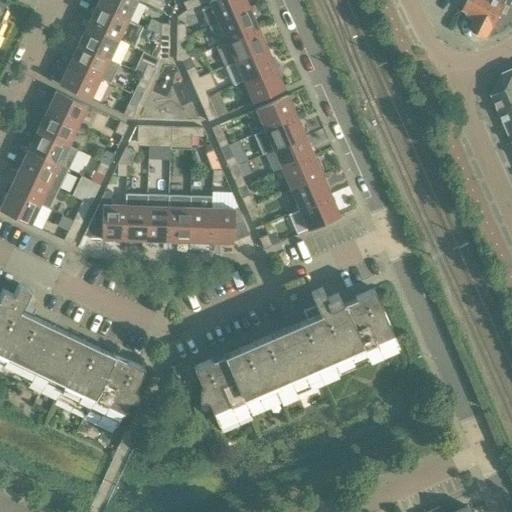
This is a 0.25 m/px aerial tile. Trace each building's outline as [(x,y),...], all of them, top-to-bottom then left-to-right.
[(98,0),(96,5),(129,20),(138,0),(98,0)] [(158,0),(150,0),(148,5),(149,5),(159,10),(163,2),(158,0)] [(187,11),(198,6),(195,0),(189,0),(183,3),(187,11)] [(208,0),(209,1),(208,2),(209,5),(201,9),(209,25),(249,8),(245,0),(208,0)] [(485,38),(486,35),(487,36),(505,0),(469,0),(465,10),(466,11),(467,16),(475,20),(472,26),(473,27),(473,28),(477,30),(475,33),(485,38)] [(142,26),(129,20),(96,5),(87,25),(128,44),(132,46),(142,26)] [(209,25),(217,45),(258,28),(249,8),(209,25)] [(161,24),(160,35),(169,35),(170,23),(161,24)] [(177,24),(177,35),(185,35),(186,24),(177,24)] [(87,25),(77,44),(119,63),(128,44),(87,25)] [(266,47),(258,28),(217,45),(215,46),(224,66),(225,65),(266,47)] [(169,35),(160,35),(160,47),(155,57),(159,59),(169,59),(169,35)] [(185,35),(177,35),(176,60),(182,60),(189,58),(189,55),(185,48),(185,35)] [(110,83),(119,63),(77,44),(68,64),(101,78),(110,83)] [(275,67),(266,47),(225,65),(234,85),(243,81),(275,67)] [(101,78),(68,64),(58,84),(91,99),(101,78)] [(143,74),(151,77),(155,68),(147,64),(143,74)] [(194,66),(186,69),(190,80),(199,77),(194,66)] [(284,88),(275,67),(243,81),(252,102),(284,88)] [(492,95),(499,111),(511,104),(511,68),(503,73),(492,95)] [(199,77),(190,80),(199,100),(207,97),(205,91),(215,86),(209,73),(199,77)] [(151,77),(143,74),(137,85),(145,89),(151,77)] [(46,111),(78,127),(88,107),(55,91),(46,111)] [(218,92),(207,97),(199,100),(208,121),(228,113),(218,92)] [(255,109),(264,130),(296,116),(287,95),(255,109)] [(123,115),(131,119),(136,108),(128,104),(123,115)] [(511,129),(511,104),(499,111),(508,131),(511,129)] [(46,111),(36,131),(69,146),(78,127),(46,111)] [(264,130),(272,150),(305,136),(296,116),(264,130)] [(120,121),(115,132),(123,136),(128,125),(120,121)] [(228,144),(224,136),(219,125),(211,128),(216,139),(220,148),(228,144)] [(149,145),(149,126),(137,126),(137,145),(149,145)] [(161,126),(149,126),(149,145),(161,145),(161,126)] [(184,136),(192,136),(193,127),(185,127),(184,136)] [(193,127),(192,136),(203,137),(203,128),(193,127)] [(76,150),(69,146),(36,131),(27,150),(59,166),(67,169),(76,150)] [(272,150),(281,169),(313,155),(305,136),(272,150)] [(27,150),(18,169),(57,189),(67,169),(59,166),(27,150)] [(206,153),(213,170),(221,170),(213,150),(206,153)] [(109,165),(114,155),(106,151),(101,161),(109,165)] [(229,169),(237,165),(232,154),(224,158),(229,169)] [(322,175),(313,155),(281,169),(289,189),(322,175)] [(109,165),(101,161),(96,172),(104,176),(109,165)] [(118,164),(117,164),(117,176),(126,176),(126,164),(118,164)] [(234,180),(242,176),(237,165),(229,169),(234,180)] [(48,208),(57,189),(18,169),(8,189),(41,205),(48,208)] [(221,170),(213,170),(212,182),(221,182),(221,170)] [(289,189),(298,209),(330,195),(322,175),(289,189)] [(0,210),(31,225),(41,205),(8,189),(0,206),(0,210)] [(87,190),(82,200),(90,204),(95,193),(87,190)] [(124,239),(145,240),(147,194),(126,193),(125,204),(124,239)] [(168,195),(147,194),(145,240),(167,241),(168,195)] [(246,208),(254,205),(250,194),(241,197),(246,208)] [(190,195),(168,195),(167,241),(189,241),(190,195)] [(189,241),(210,242),(211,207),(212,196),(190,195),(189,241)] [(298,209),(307,230),(339,216),(330,195),(298,209)] [(90,204),(82,200),(77,211),(85,215),(90,204)] [(101,238),(124,239),(125,204),(102,203),(102,204),(98,204),(82,237),(101,238)] [(246,208),(251,220),(259,216),(254,205),(246,208)] [(234,207),(211,207),(210,242),(232,243),(232,242),(249,234),(237,207),(234,209),(234,207)] [(73,220),(68,229),(63,240),(71,244),(81,224),(73,220)] [(267,234),(259,238),(263,249),(271,245),(267,234)] [(0,366),(118,422),(128,399),(136,399),(136,389),(134,388),(144,367),(125,359),(122,364),(112,359),(114,354),(112,353),(110,358),(82,345),(85,340),(83,339),(80,344),(53,331),(56,326),(54,325),(51,330),(30,320),(36,307),(23,301),(29,289),(18,283),(13,294),(2,289),(0,292),(0,366)] [(397,344),(373,288),(354,296),(357,302),(346,307),(344,301),(341,302),(337,293),(326,298),(322,287),(310,292),(315,304),(302,310),(308,323),(286,333),(284,328),(282,328),(284,334),(257,346),(254,340),(252,341),(255,346),(227,358),(225,353),(223,354),(225,359),(214,364),(211,358),(193,366),(202,387),(200,388),(199,399),(207,399),(217,422),(397,344)]
